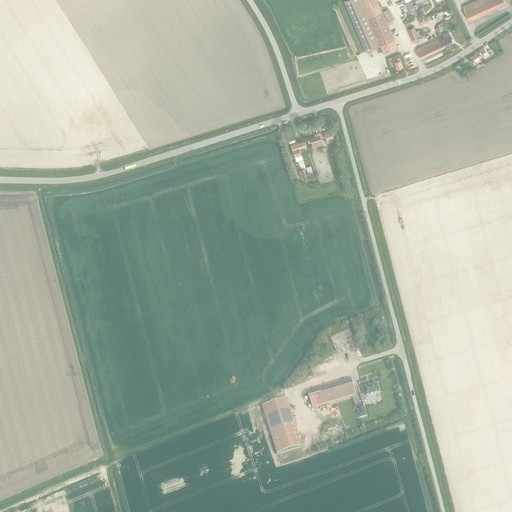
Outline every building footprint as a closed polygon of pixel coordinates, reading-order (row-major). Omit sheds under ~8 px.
[(397,47),(376,0),(344,0),(343,1),(365,51),(380,45),(383,53),(397,47)] [(414,5),(413,5),(411,0),(403,4),(406,10),(410,9),(411,11),(416,9),(414,5)] [(474,0),(463,5),(469,20),(507,4),(505,0),(474,0)] [(383,10),(389,21),(394,18),(389,7),(383,10)] [(420,29),(416,30),(414,25),(408,28),(414,43),(419,41),(417,36),(422,34),(420,29)] [(421,57),(454,42),(449,31),(443,34),(444,37),(442,38),(441,37),(417,48),(421,57)] [(477,53),(480,57),(484,55),(486,58),(489,56),(487,54),(484,49),(477,53)] [(478,59),(480,57),(477,53),(472,56),(474,60),(471,62),(473,65),(480,61),(478,59)] [(395,69),(402,67),(399,57),(389,61),(391,65),(394,64),(395,69)] [(324,133),(327,143),(334,141),(331,131),(324,133)] [(309,138),(311,145),(322,142),(320,135),(309,138)] [(297,143),(299,148),(302,147),(303,149),(306,148),(304,140),(297,143)] [(297,143),(291,145),(293,153),(300,151),(299,148),(297,143)] [(331,338),(337,352),(355,344),(349,330),(331,338)] [(340,361),(330,338),(293,352),(303,375),(340,361)] [(307,392),(312,408),(355,395),(350,379),(307,392)] [(361,402),(365,401),(364,396),(378,392),(376,384),(362,388),(363,394),(359,395),(361,402)] [(262,406),(276,454),(301,446),(286,398),(262,406)] [(356,406),(359,417),(366,415),(363,405),(356,406)]
